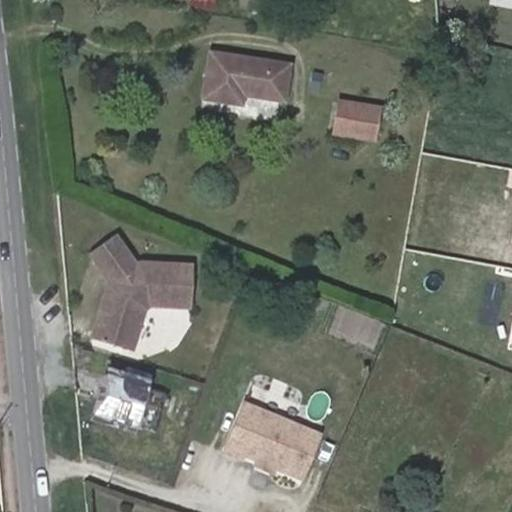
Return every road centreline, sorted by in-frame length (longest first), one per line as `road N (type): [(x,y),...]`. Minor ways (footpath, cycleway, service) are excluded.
road 1 (unknown): [(0,26),(63,23),(112,47),(218,30),(271,33),(306,46),(322,64)]
road 2 (secondary): [(36,511),(11,251)]
road 3 (secondary): [(11,251),(0,129)]
